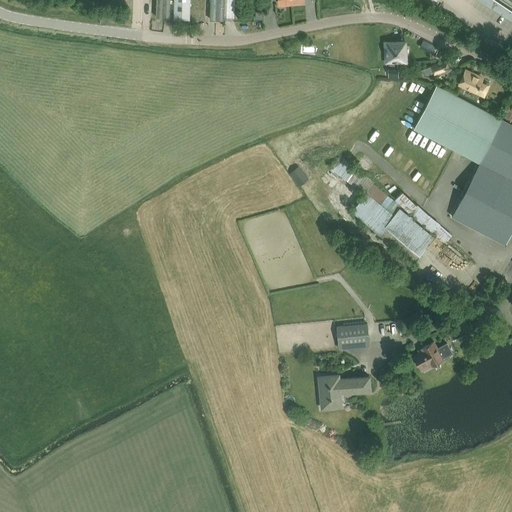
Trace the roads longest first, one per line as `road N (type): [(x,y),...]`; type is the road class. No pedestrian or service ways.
road 1 (unclassified): [(511,73),(407,25),(373,18),(236,41),(140,35)]
road 2 (track): [(140,35),(0,13)]
